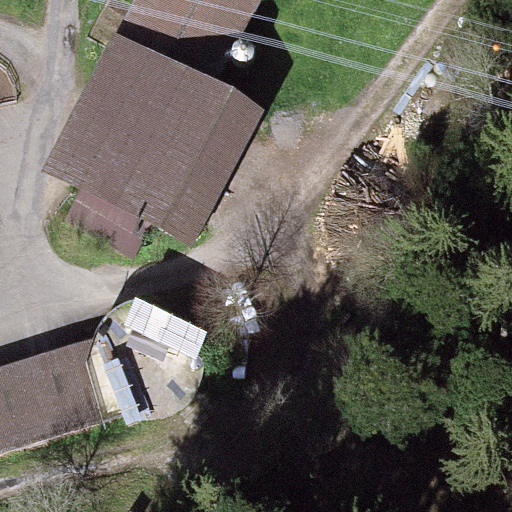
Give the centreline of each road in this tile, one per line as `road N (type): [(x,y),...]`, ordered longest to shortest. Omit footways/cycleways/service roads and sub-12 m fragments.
road 1 (track): [(453,0),(264,249)]
road 2 (track): [(178,511),(264,397),(291,338),(293,294),(264,249)]
